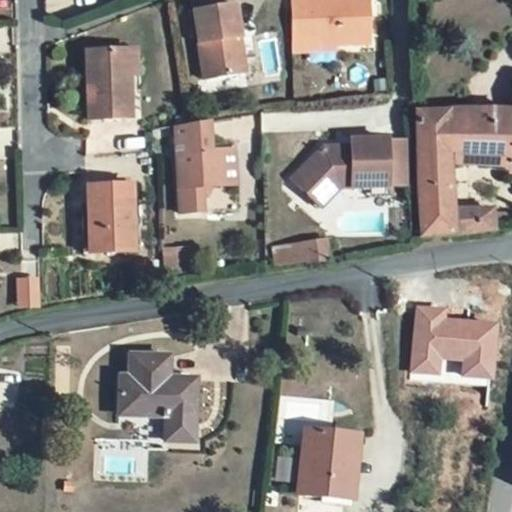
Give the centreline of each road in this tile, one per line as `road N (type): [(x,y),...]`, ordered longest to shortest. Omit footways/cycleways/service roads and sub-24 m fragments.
road 1 (residential): [(0,341),(511,252)]
road 2 (unknown): [(373,273),(383,500)]
road 3 (residential): [(33,239),(27,49)]
road 4 (residential): [(156,0),(27,49)]
